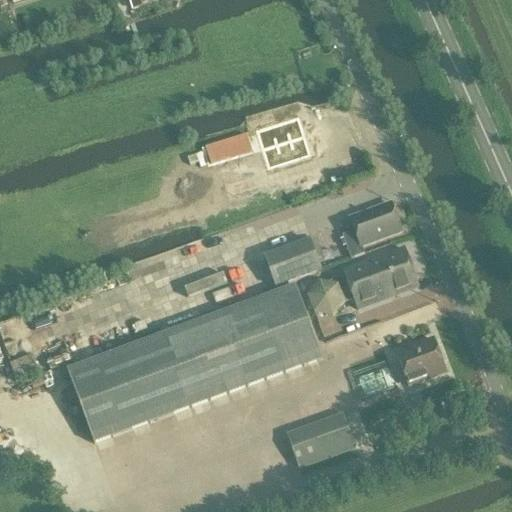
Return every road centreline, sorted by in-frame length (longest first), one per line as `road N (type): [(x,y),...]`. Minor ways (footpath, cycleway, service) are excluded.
road 1 (residential): [(511,429),(325,0)]
road 2 (secondary): [(511,196),(424,0)]
